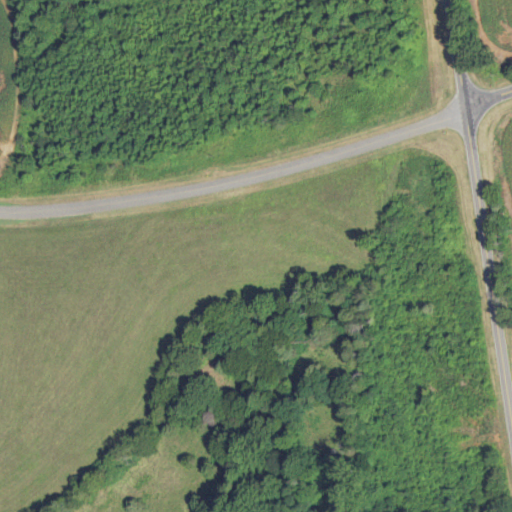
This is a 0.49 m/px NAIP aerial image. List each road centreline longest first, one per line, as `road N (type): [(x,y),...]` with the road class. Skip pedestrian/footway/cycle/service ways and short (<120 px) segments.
road 1 (residential): [(0,210),(79,212),(276,181),(379,149),(511,92)]
road 2 (tertiary): [(511,432),(447,0)]
